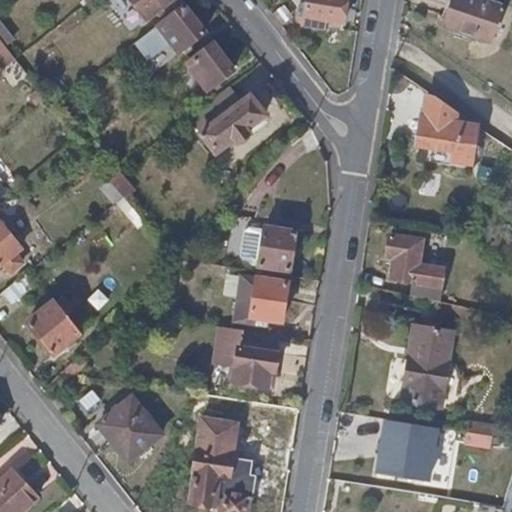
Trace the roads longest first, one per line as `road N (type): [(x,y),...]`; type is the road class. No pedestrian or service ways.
road 1 (residential): [(301,511),(353,150)]
road 2 (residential): [(238,0),(353,150)]
road 3 (residential): [(0,367),(116,511)]
road 4 (residential): [(353,150),(380,0)]
